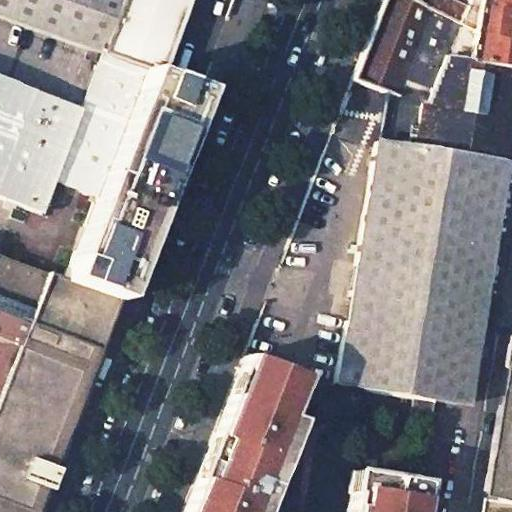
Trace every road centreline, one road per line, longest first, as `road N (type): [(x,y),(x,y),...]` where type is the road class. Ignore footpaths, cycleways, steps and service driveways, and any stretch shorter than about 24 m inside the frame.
road 1 (secondary): [(108,511),(308,0)]
road 2 (tertiary): [(467,511),(510,295)]
